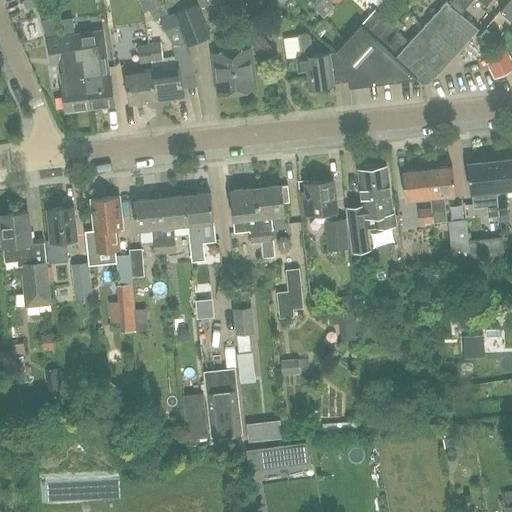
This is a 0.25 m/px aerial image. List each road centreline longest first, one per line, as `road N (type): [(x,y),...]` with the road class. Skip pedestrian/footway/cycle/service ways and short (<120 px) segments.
road 1 (residential): [(55,157),(511,104)]
road 2 (residential): [(55,157),(0,27)]
